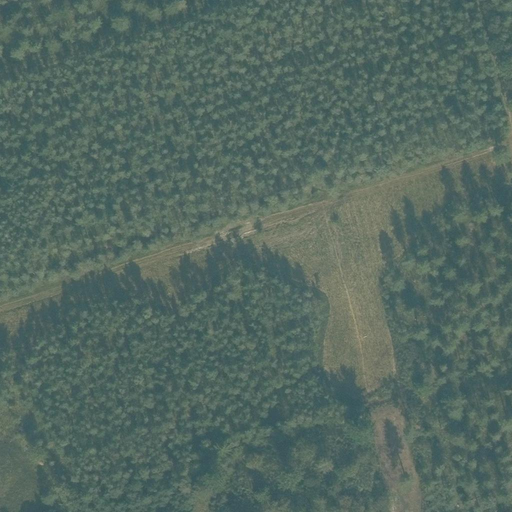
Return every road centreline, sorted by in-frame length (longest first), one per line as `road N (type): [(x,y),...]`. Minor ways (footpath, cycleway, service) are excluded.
road 1 (track): [(0,305),(511,145)]
road 2 (track): [(511,117),(481,0)]
